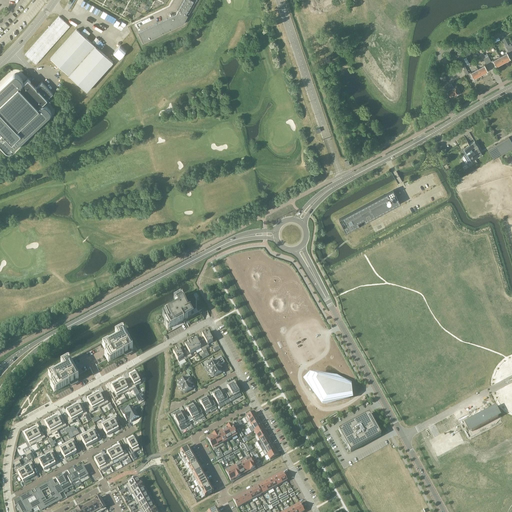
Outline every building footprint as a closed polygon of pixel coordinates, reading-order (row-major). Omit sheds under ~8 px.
[(184,24),(197,0),(184,0),(183,3),(181,3),(182,3),(179,10),(177,10),(178,11),(176,15),(139,33),(143,43),(184,24)] [(36,64),(70,26),(65,22),(64,21),(59,17),(25,55),(29,58),(32,60),(36,64)] [(57,64),(62,68),(69,75),(95,45),(77,29),(51,58),(57,64)] [(95,46),(69,75),(87,91),(113,62),(95,46)] [(500,56),(503,63),(503,62),(510,58),(510,59),(507,52),(500,56)] [(503,63),(500,56),(493,60),(496,66),(503,62),(503,63)] [(477,68),(481,75),(480,74),(487,70),(487,71),(488,71),(484,65),(477,68)] [(481,75),(477,68),(470,72),(473,79),(474,78),(473,78),(480,74),(480,75),(481,75)] [(53,94),(42,82),(36,87),(28,79),(21,85),(21,84),(22,83),(22,81),(22,80),(21,79),(19,76),(17,75),(15,75),(13,76),(0,88),(0,143),(6,150),(7,151),(9,151),(11,151),(12,150),(13,151),(15,148),(14,148),(49,114),(50,113),(50,111),(49,109),(47,106),(46,106),(46,105),(45,105),(43,105),(41,106),(40,105),(48,99),(53,94)] [(455,96),(460,93),(456,85),(453,87),(452,84),(448,86),(451,91),(448,93),(450,97),(453,95),(452,93),(453,93),(455,96)] [(511,142),(509,137),(483,152),(489,161),(510,149),(511,147),(511,142)] [(465,151),(466,153),(464,155),(468,162),(482,153),(474,141),(464,147),(463,147),(461,148),(464,152),(465,151)] [(394,191),(393,189),(384,195),(339,219),(346,232),(400,203),(394,191)] [(189,312),(187,314),(186,313),(190,310),(189,311),(182,298),(180,296),(173,299),(176,303),(178,307),(162,315),(166,322),(164,323),(167,330),(183,321),(184,322),(183,321),(192,316),(189,312)] [(123,332),(101,344),(107,355),(104,356),(108,363),(125,354),(126,356),(131,353),(130,351),(133,350),(123,332)] [(205,341),(202,343),(206,351),(205,349),(209,348),(207,345),(213,342),(208,333),(205,334),(202,335),(204,339),(205,341)] [(190,342),(195,351),(200,349),(203,353),(204,352),(206,351),(202,343),(198,344),(195,339),(190,342)] [(187,344),(185,345),(188,351),(185,353),(188,359),(192,357),(190,354),(195,351),(190,342),(187,343),(187,344)] [(175,350),(173,352),(179,363),(184,360),(185,361),(188,359),(185,353),(182,355),(180,352),(178,348),(175,350)] [(60,366),(45,374),(55,393),(81,379),(71,360),(69,356),(58,362),(60,366)] [(207,365),(214,377),(222,373),(219,367),(220,367),(219,366),(224,363),(221,357),(207,365)] [(337,377),(317,371),(310,373),(303,378),(322,405),(353,398),(351,385),(337,377)] [(135,373),(129,377),(130,379),(132,383),(129,385),(132,390),(136,388),(135,387),(141,384),(139,381),(140,381),(137,377),(135,373)] [(192,381),(189,375),(177,381),(184,393),(192,389),(189,384),(190,383),(189,382),(192,381)] [(118,383),(117,383),(123,394),(128,391),(129,392),(132,390),(129,385),(126,387),(124,382),(123,380),(118,383)] [(117,383),(111,386),(112,389),(115,393),(111,395),(114,400),(118,398),(117,397),(123,394),(117,383)] [(227,395),(231,402),(235,400),(233,397),(239,394),(236,387),(235,385),(235,386),(233,383),(230,384),(230,383),(227,385),(227,386),(231,393),(227,395)] [(214,399),(218,406),(224,402),(225,405),(229,403),(226,396),(222,398),(218,391),(217,390),(214,392),(214,393),(212,394),(213,397),(214,399)] [(94,396),(93,397),(99,408),(108,403),(105,398),(102,400),(100,396),(98,393),(94,396)] [(93,397),(87,400),(88,402),(90,406),(87,408),(90,413),(94,411),(93,410),(98,407),(99,408),(93,397)] [(202,406),(205,413),(209,410),(211,413),(217,410),(213,403),(210,405),(205,398),(204,397),(201,399),(202,400),(199,401),(201,404),(200,404),(201,406),(202,406)] [(73,408),(72,408),(78,419),(77,418),(82,415),(84,417),(87,415),(84,410),(81,411),(79,407),(77,405),(73,408)] [(189,407),(186,409),(188,412),(187,412),(188,413),(193,422),(199,419),(200,419),(203,417),(200,410),(196,412),(192,405),(191,405),(188,406),(189,407)] [(501,415),(495,405),(464,422),(469,431),(501,415)] [(126,407),(120,410),(126,421),(129,419),(130,422),(139,417),(138,417),(133,407),(133,406),(128,409),(126,407)] [(72,408),(66,411),(67,414),(69,418),(66,420),(69,425),(73,423),(72,422),(78,419),(72,408)] [(179,413),(178,412),(175,414),(173,416),(174,419),(175,421),(175,420),(179,427),(185,424),(187,426),(190,424),(187,418),(183,420),(179,412),(179,413)] [(244,419),(246,424),(256,418),(254,413),(244,419)] [(381,435),(369,414),(338,431),(350,452),(381,435)] [(115,416),(106,421),(113,433),(118,429),(117,427),(115,423),(118,421),(115,416)] [(52,419),(51,420),(57,432),(66,427),(63,421),(60,423),(58,419),(56,417),(52,419)] [(251,427),(259,423),(256,418),(246,424),(247,424),(249,423),(251,427)] [(51,420),(45,423),(46,425),(48,430),(45,431),(48,436),(57,432),(51,420)] [(106,421),(97,426),(100,431),(103,429),(105,433),(107,436),(113,433),(106,421)] [(262,428),(259,423),(251,427),(254,432),(262,428)] [(231,426),(226,428),(232,438),(236,436),(231,426)] [(91,430),(86,433),(92,444),(97,441),(96,439),(94,434),(97,433),(94,427),(91,429),(91,430)] [(35,428),(30,431),(36,443),(35,441),(40,438),(42,440),(45,438),(42,433),(39,435),(37,431),(35,428)] [(227,441),(232,438),(226,428),(226,429),(222,431),(227,441)] [(256,437),(264,432),(262,428),(254,432),(256,437)] [(30,431),(24,435),(25,437),(27,441),(30,446),(36,443),(30,431)] [(217,434),(223,446),(224,446),(222,443),(227,441),(222,431),(217,434)] [(267,437),(264,432),(256,437),(259,441),(267,437)] [(80,435),(76,437),(79,443),(82,441),(84,445),(86,447),(92,444),(86,433),(80,436),(80,435)] [(217,434),(212,436),(219,448),(223,446),(217,434)] [(212,436),(212,437),(207,439),(214,451),(219,448),(212,436)] [(262,446),(270,442),(267,437),(259,441),(262,446)] [(133,438),(127,442),(128,444),(130,448),(127,450),(130,455),(139,450),(137,446),(135,442),(135,443),(133,438)] [(73,439),(64,444),(71,456),(76,453),(75,450),(73,446),(76,444),(73,439)] [(264,451),(262,452),(272,446),(270,442),(262,446),(264,451)] [(64,444),(55,449),(58,454),(61,452),(63,457),(65,459),(71,456),(64,444)] [(118,446),(112,450),(119,461),(128,456),(125,451),(122,453),(120,449),(119,449),(118,446)] [(265,457),(275,451),(272,446),(262,452),(265,457)] [(189,448),(178,454),(181,460),(192,454),(191,451),(190,451),(189,448)] [(112,450),(107,453),(108,455),(110,459),(107,461),(110,466),(113,464),(112,462),(117,459),(119,462),(119,461),(112,450)] [(43,455),(43,456),(50,467),(55,464),(54,462),(52,458),(55,456),(52,451),(48,453),(49,454),(46,456),(44,457),(43,455)] [(278,456),(275,451),(265,457),(267,456),(270,460),(278,456)] [(192,454),(181,460),(183,459),(185,462),(186,464),(195,459),(193,456),(192,454)] [(43,456),(34,461),(37,466),(40,464),(42,468),(44,471),(50,467),(43,456)] [(100,456),(94,460),(97,464),(96,464),(99,468),(101,471),(107,468),(110,466),(107,461),(104,463),(102,459),(100,456)] [(248,457),(243,459),(250,471),(255,469),(248,457)] [(189,470),(187,470),(187,471),(198,465),(197,462),(195,459),(186,464),(188,467),(189,470)] [(244,462),(240,464),(245,474),(249,471),(250,472),(250,471),(243,459),(244,462)] [(29,466),(23,469),(29,479),(34,476),(33,473),(31,469),(34,467),(31,462),(27,464),(29,466)] [(239,463),(234,465),(235,467),(240,477),(241,477),(240,476),(245,474),(240,464),(239,463)] [(198,465),(187,471),(190,476),(201,470),(199,467),(198,465)] [(73,468),(80,481),(88,476),(83,466),(74,471),(73,468)] [(235,467),(230,469),(236,479),(240,477),(235,467)] [(73,468),(67,471),(70,476),(67,478),(72,487),(71,485),(79,480),(79,481),(80,481),(73,468)] [(23,469),(17,473),(19,476),(21,480),(23,482),(29,479),(23,469)] [(230,469),(225,472),(231,482),(235,479),(236,479),(230,469)] [(201,470),(190,476),(193,482),(204,476),(203,473),(203,474),(201,470)] [(282,473),(277,476),(282,484),(287,481),(282,473)] [(61,474),(55,478),(63,492),(64,492),(63,492),(72,487),(67,478),(64,480),(61,474)] [(196,487),(207,481),(205,478),(204,476),(193,482),(194,482),(195,481),(196,483),(197,483),(198,486),(196,487)] [(277,486),(282,484),(277,476),(273,478),(277,486)] [(52,479),(48,482),(54,492),(59,501),(62,499),(60,495),(63,492),(55,478),(58,483),(55,485),(52,479)] [(277,486),(273,478),(268,481),(272,489),(277,486)] [(129,483),(126,485),(129,490),(140,484),(137,479),(133,481),(133,480),(132,481),(129,483)] [(196,487),(200,493),(210,487),(209,484),(209,485),(207,481),(196,487)] [(268,492),(272,489),(268,481),(263,484),(268,492)] [(48,482),(34,489),(39,499),(40,500),(44,498),(41,492),(48,488),(51,494),(54,492),(48,482)] [(140,484),(129,490),(132,495),(143,489),(140,484)] [(263,484),(258,486),(263,494),(268,492),(263,484)] [(210,487),(200,493),(201,492),(203,494),(204,497),(213,493),(211,489),(210,487)] [(257,487),(252,490),(256,498),(261,495),(257,487)] [(31,491),(20,498),(25,507),(29,505),(27,501),(34,497),(36,501),(39,499),(34,489),(34,490),(36,493),(33,494),(31,491)] [(143,489),(132,495),(133,495),(135,499),(145,494),(145,493),(144,491),(143,489)] [(252,490),(247,492),(252,500),(256,498),(252,490)] [(44,498),(40,500),(45,509),(59,501),(54,492),(51,494),(50,495),(52,498),(47,501),(44,498)] [(247,492),(243,495),(247,503),(252,500),(247,492)] [(145,494),(135,499),(138,504),(148,499),(147,496),(146,496),(145,494)] [(247,503),(243,495),(238,498),(242,506),(247,503)] [(20,498),(14,501),(15,507),(18,505),(21,511),(27,511),(25,507),(20,498)] [(100,498),(95,501),(101,511),(102,511),(106,510),(105,507),(105,506),(104,504),(103,504),(100,498)] [(238,498),(233,500),(237,508),(242,506),(238,498)] [(29,505),(25,507),(27,511),(31,511),(37,507),(40,511),(45,509),(40,500),(39,499),(36,501),(29,505)] [(148,499),(138,504),(141,509),(151,504),(150,502),(148,499)] [(95,501),(90,504),(94,511),(101,511),(95,501)]
